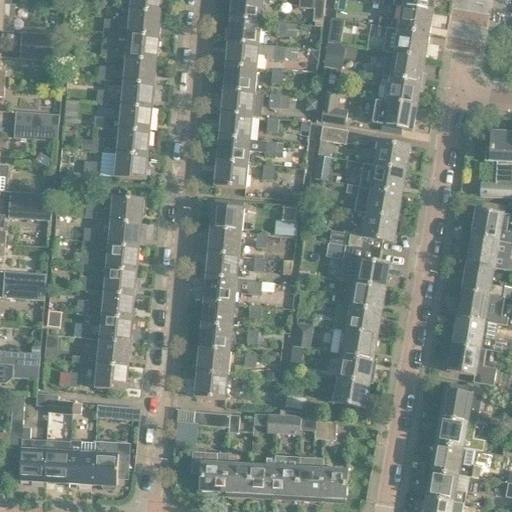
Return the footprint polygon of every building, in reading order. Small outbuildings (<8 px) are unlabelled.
[(130,0),(129,13),(159,15),(160,0),(130,0)] [(259,0),(230,0),(229,22),(259,25),(262,0),(259,0)] [(321,29),(323,0),(298,0),(297,10),(313,11),(312,23),(312,28),(321,29)] [(393,0),(393,7),(401,8),(430,14),(432,0),(393,0)] [(13,8),(8,7),(0,6),(0,34),(11,35),(13,8)] [(401,8),(399,23),(394,22),(393,31),(397,32),(397,33),(428,38),(430,28),(428,28),(430,14),(401,8)] [(127,36),(157,39),(159,15),(129,13),(127,36)] [(330,20),(326,45),(339,47),(343,23),(330,20)] [(376,29),(390,31),(391,22),(378,20),(376,29)] [(112,35),(113,22),(102,21),(101,34),(112,35)] [(257,48),(259,25),(229,22),(226,46),(257,49),(257,48)] [(295,26),(286,25),(275,24),(274,38),(285,39),(294,40),(295,26)] [(396,40),(393,57),(422,62),(424,48),(426,48),(428,38),(397,33),(397,32),(393,31),(390,31),(376,29),(375,37),(396,40)] [(19,35),(18,48),(50,50),(51,37),(19,35)] [(125,60),(155,63),(157,39),(127,36),(125,60)] [(110,59),(111,45),(100,44),(99,58),(110,59)] [(325,45),(322,69),(340,72),(343,48),(325,45)] [(257,48),(257,49),(226,46),(224,70),(255,73),(256,57),(265,58),(265,62),(282,63),(283,61),(296,62),(297,50),(257,48)] [(50,50),(18,48),(17,62),(49,64),(50,50)] [(419,76),(422,62),(393,57),(390,71),(387,70),(385,78),(389,80),(389,81),(420,87),(422,77),(419,76)] [(155,63),(125,60),(122,84),(153,87),(155,63)] [(107,83),(109,69),(98,68),(96,82),(107,83)] [(224,70),(222,94),(252,97),(255,73),(224,70)] [(292,87),(294,76),(281,75),(282,73),(271,72),(269,86),(280,87),(280,86),(292,87)] [(384,105),(414,110),(416,96),(419,97),(420,87),(389,81),(389,80),(385,78),(357,74),(355,83),(387,88),(385,103),(384,105)] [(153,87),(122,84),(120,108),(150,111),(153,87)] [(105,106),(107,93),(96,92),(94,105),(105,106)] [(344,127),(346,113),(333,111),(335,95),(324,93),(320,124),(344,127)] [(250,121),(252,97),(222,94),(220,118),(250,121)] [(278,111),(280,97),(269,96),(267,109),(278,111)] [(369,126),(412,133),(414,125),(411,124),(414,110),(384,105),(385,103),(373,101),(369,126)] [(305,102),(304,113),(316,115),(317,103),(305,102)] [(148,135),(150,111),(120,108),(119,121),(104,120),(104,117),(94,116),(93,130),(118,132),(148,135)] [(14,114),(13,128),(57,130),(58,117),(14,114)] [(248,144),(250,121),(220,118),(217,142),(248,144)] [(276,135),(278,122),(267,120),(265,134),(276,135)] [(308,134),(309,124),(299,123),(298,133),(308,134)] [(57,130),(13,128),(12,141),(56,144),(57,130)] [(344,147),(347,133),(321,129),(319,143),(344,147)] [(118,132),(116,156),(146,159),(148,135),(118,132)] [(511,138),(492,137),(491,150),(484,149),(483,165),(496,166),(494,188),(480,187),(479,199),(511,201),(511,138)] [(101,155),(102,141),(91,140),(91,142),(90,152),(90,154),(101,155)] [(81,141),(80,151),(90,152),(91,142),(81,141)] [(217,142),(215,165),(245,168),(248,144),(217,142)] [(274,158),(275,145),(264,144),(263,157),(274,158)] [(379,144),(375,168),(403,174),(406,160),(407,160),(409,149),(379,144)] [(50,161),(40,154),(35,161),(45,168),(50,161)] [(143,183),(146,159),(116,156),(113,180),(143,183)] [(315,169),(313,181),(325,183),(329,160),(317,158),(315,169)] [(99,179),(100,165),(89,164),(88,178),(99,179)] [(243,193),(245,168),(215,165),(213,190),(243,193)] [(272,183),(273,169),(262,168),(261,182),(272,183)] [(347,179),(346,188),(401,198),(403,187),(401,187),(403,174),(375,168),(373,181),(359,179),(359,181),(347,179)] [(288,172),(286,188),(299,190),(301,173),(288,172)] [(324,191),(308,188),(306,205),(321,207),(324,191)] [(366,216),(366,217),(395,222),(397,207),(399,208),(401,198),(346,188),(345,195),(356,197),(353,213),(366,216)] [(115,198),(112,198),(109,223),(139,225),(142,201),(128,199),(128,194),(116,193),(115,198)] [(9,194),(7,209),(50,212),(51,197),(9,194)] [(508,216),(499,215),(500,208),(482,205),(480,213),(476,212),(471,240),(497,245),(497,244),(511,246),(511,234),(505,234),(508,216)] [(95,221),(96,208),(84,207),(83,220),(95,221)] [(212,207),(210,232),(240,235),(242,210),(212,207)] [(7,220),(39,223),(49,224),(50,212),(7,209),(7,220)] [(359,227),(349,235),(349,236),(330,233),(328,245),(379,254),(381,243),(392,245),(394,236),(392,236),(395,222),(366,217),(364,228),(359,227)] [(139,225),(109,223),(107,247),(137,249),(139,225)] [(280,224),(279,237),(295,238),(296,225),(280,224)] [(92,245),(94,232),(82,231),(81,244),(92,245)] [(237,259),(240,235),(210,232),(207,256),(237,259)] [(265,251),(266,237),(255,236),(254,249),(265,251)] [(466,268),(492,272),(511,275),(511,265),(495,258),(497,245),(471,240),(466,268)] [(377,264),(379,254),(328,245),(326,257),(350,261),(359,261),(355,285),(383,290),(385,276),(387,276),(389,266),(377,264)] [(107,247),(105,271),(135,273),(137,249),(107,247)] [(90,269),(91,255),(80,254),(79,268),(90,269)] [(205,280),(235,283),(235,282),(237,259),(207,256),(205,280)] [(262,274),(264,261),(253,260),(252,273),(262,274)] [(280,277),(289,278),(290,264),(281,263),(280,277)] [(492,272),(466,268),(462,294),(487,299),(488,297),(494,298),(508,301),(510,290),(490,287),(492,272)] [(133,297),(135,273),(105,271),(103,295),(133,297)] [(3,273),(2,289),(44,292),(45,276),(3,273)] [(297,276),(295,284),(306,286),(307,278),(297,276)] [(88,293),(89,279),(78,278),(76,292),(88,293)] [(203,304),(233,307),(234,295),(249,297),(260,298),(262,285),(235,282),(235,283),(205,280),(203,304)] [(355,285),(350,310),(380,315),(382,305),(380,305),(383,290),(355,285)] [(2,289),(1,300),(43,303),(44,292),(2,289)] [(299,293),(298,301),(310,303),(311,294),(299,293)] [(457,321),(482,326),(487,299),(462,294),(457,321)] [(131,321),(133,297),(103,295),(100,318),(131,321)] [(309,310),(310,303),(298,301),(297,309),(309,310)] [(86,317),(87,303),(76,302),(75,316),(86,317)] [(201,328),(230,331),(233,307),(203,304),(201,328)] [(258,322),(259,309),(248,308),(247,321),(258,322)] [(350,310),(346,333),(374,338),(377,324),(379,325),(380,315),(350,310)] [(128,345),(131,321),(100,318),(98,342),(128,345)] [(482,326),(457,321),(452,348),(478,352),(478,351),(484,352),(510,357),(511,347),(511,344),(491,341),(494,328),(482,326)] [(83,340),(85,327),(74,326),(72,339),(83,340)] [(310,339),(312,329),(297,326),(296,336),(310,339)] [(198,352),(228,355),(230,331),(201,328),(198,352)] [(372,353),(374,338),(346,333),(333,331),(329,355),(342,357),(372,363),(374,353),(372,353)] [(282,342),(282,335),(246,332),(245,345),(262,347),(262,340),(282,342)] [(44,348),(55,349),(56,338),(45,337),(44,348)] [(126,369),(128,345),(98,342),(96,366),(126,369)] [(30,356),(38,356),(39,348),(31,347),(30,356)] [(299,374),(302,350),(291,348),(287,373),(299,374)] [(478,352),(452,348),(447,375),(473,380),(473,378),(482,380),(481,386),(492,389),(493,382),(495,371),(481,369),(484,352),(478,351),(478,352)] [(70,363),(81,364),(82,352),(71,351),(70,363)] [(198,352),(196,376),(226,379),(228,355),(198,352)] [(0,353),(0,368),(37,371),(38,356),(30,356),(0,353)] [(254,370),(255,356),(244,355),(243,369),(254,370)] [(342,357),(338,381),(366,386),(369,372),(370,372),(372,363),(342,357)] [(124,394),(126,369),(96,366),(94,391),(124,394)] [(37,371),(0,368),(0,379),(36,382),(37,371)] [(265,374),(264,381),(276,383),(277,376),(265,374)] [(79,389),(80,376),(69,375),(68,388),(79,389)] [(223,404),(226,379),(196,376),(194,401),(223,404)] [(251,394),(253,381),(242,380),(241,393),(251,394)] [(363,401),(366,386),(338,381),(333,405),(363,411),(365,401),(363,401)] [(446,387),(440,419),(465,424),(474,425),(475,426),(480,398),(465,395),(466,390),(446,387)] [(303,412),(305,401),(298,400),(299,395),(286,393),(283,409),(303,412)] [(11,398),(9,434),(9,436),(8,459),(20,460),(19,483),(43,485),(45,453),(45,443),(29,442),(29,430),(22,429),(24,399),(11,398)] [(57,404),(47,403),(46,414),(55,415),(57,404)] [(80,417),(81,406),(71,405),(70,417),(80,417)] [(123,410),(96,407),(95,419),(109,421),(108,431),(121,432),(123,410)] [(193,413),(177,412),(176,426),(227,430),(227,435),(229,417),(193,414),(193,413)] [(278,414),(278,417),(277,435),(299,437),(300,419),(293,418),(293,416),(278,414)] [(267,416),(265,435),(277,435),(278,417),(267,416)] [(239,418),(229,417),(227,435),(237,436),(239,418)] [(465,424),(440,419),(435,446),(473,453),(482,455),(484,443),(471,441),(474,425),(465,424)] [(313,441),(324,442),(325,424),(314,424),(313,441)] [(324,442),(334,443),(335,425),(325,424),(324,442)] [(0,458),(8,459),(9,436),(9,434),(0,433),(0,458)] [(69,443),(68,454),(67,486),(90,488),(92,455),(80,455),(80,444),(69,443)] [(92,455),(90,488),(100,488),(102,492),(111,493),(114,489),(115,489),(116,481),(126,481),(127,458),(105,456),(106,446),(92,445),(92,455)] [(473,453),(435,446),(430,473),(456,478),(456,477),(467,479),(477,481),(479,470),(470,468),(473,453)] [(511,448),(503,447),(501,456),(511,458),(511,448)] [(43,485),(67,486),(68,454),(45,453),(43,485)] [(225,456),(191,455),(190,475),(201,476),(200,494),(223,496),(225,457),(225,456)] [(223,499),(248,501),(250,467),(236,467),(236,458),(225,457),(223,496),(223,499)] [(274,469),(273,498),(282,499),(282,503),(297,504),(299,470),(299,460),(274,458),(274,461),(274,469)] [(248,501),(263,502),(263,498),(273,498),(274,469),(274,461),(265,460),(265,468),(250,467),(248,501)] [(299,460),(299,470),(297,504),(312,504),(312,500),(322,501),(324,472),(324,461),(299,460)] [(332,506),(344,506),(345,502),(346,502),(347,473),(324,472),(322,501),(332,502),(332,506)] [(456,478),(430,473),(426,500),(451,505),(462,507),(467,479),(456,477),(456,478)] [(449,511),(451,505),(426,500),(423,511),(449,511)]
